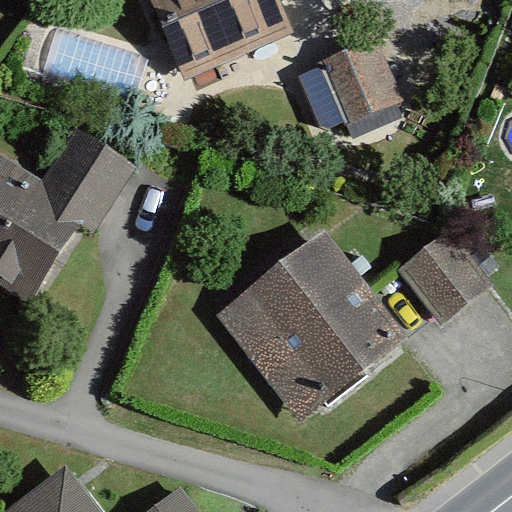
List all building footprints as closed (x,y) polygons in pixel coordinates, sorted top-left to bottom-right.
[(278,0),(146,0),(183,83),(293,35),(278,0)] [(376,41),(321,65),(348,126),(403,102),(376,41)] [(137,170),(74,129),(32,193),(81,225),(95,234),(137,170)] [(0,170),(0,285),(30,305),(81,225),(32,193),(0,170)] [(325,233),(217,318),(301,425),(408,342),(325,233)] [(446,235),(399,273),(441,326),(489,288),(446,235)] [(100,511),(67,469),(8,511),(100,511)] [(194,511),(180,492),(152,511),(194,511)]
